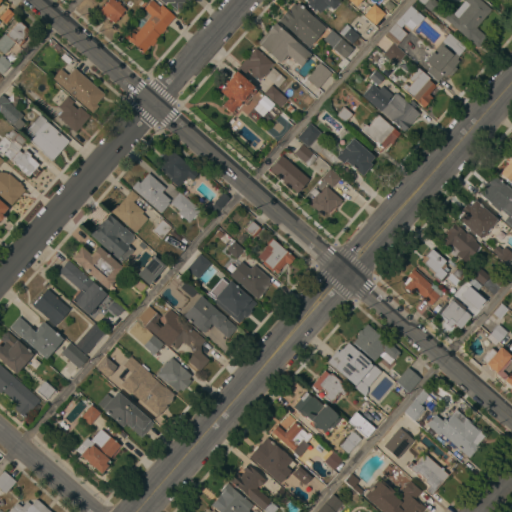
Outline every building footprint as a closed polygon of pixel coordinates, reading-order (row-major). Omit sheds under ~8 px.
[(108,0),(114,0),(117,2),(118,0),(121,3),(120,4),(125,9),(114,23),(106,17),(99,11),(108,0)] [(175,16),(165,28),(166,29),(160,36),(159,35),(155,39),(157,40),(152,46),(150,45),(143,53),(130,41),(129,42),(126,39),(132,32),(135,34),(151,15),(143,9),(143,8),(139,5),(144,0),(148,4),(151,0),(153,0),(160,6),(162,4),(175,16)] [(160,0),(189,0),(179,12),(167,1),(165,4),(160,0)] [(341,0),(333,9),(327,4),(320,13),(315,9),(314,10),(306,4),(308,2),(305,0),(341,0)] [(435,0),(440,4),(432,13),(418,1),(418,0),(435,0)] [(479,0),(491,10),(475,27),(487,38),(478,49),(444,18),(450,11),(453,14),(465,0),(465,1),(465,0),(479,0)] [(313,17),(313,16),(325,27),(323,30),(319,35),(315,39),(315,40),(311,44),(308,47),(278,20),(292,4),(295,4),(296,5),(298,3),(313,17)] [(384,14),(374,25),(363,15),(373,4),(384,14)] [(411,5),(424,17),(416,25),(411,30),(404,23),(400,27),(407,33),(396,45),(385,35),(388,32),(387,31),(411,5)] [(30,31),(23,39),(24,41),(19,47),(14,42),(4,54),(0,50),(0,37),(4,33),(6,35),(18,21),(30,31)] [(310,54),(300,66),(286,54),(279,62),(259,44),(258,42),(274,23),(310,54)] [(352,44),(339,32),(347,24),(359,35),(352,44)] [(341,56),(332,48),(333,46),(326,40),(332,32),(340,39),(341,38),(350,46),(341,56)] [(466,47),(458,56),(459,56),(457,59),(459,61),(454,66),(457,68),(450,76),(447,74),(445,77),(443,76),(438,82),(426,72),(430,67),(427,64),(428,63),(425,60),(432,52),(433,52),(449,33),(466,47)] [(383,54),(392,43),(405,54),(396,65),(383,54)] [(273,63),(268,69),(270,71),(272,68),(285,79),(278,87),(265,76),(265,75),(264,74),(259,80),(254,76),(253,77),(250,75),(251,73),(247,70),(243,75),(237,69),(255,48),(273,63)] [(0,73),(0,56),(1,55),(3,56),(4,55),(5,57),(5,58),(11,64),(1,74),(0,73)] [(320,63),(331,73),(317,89),(306,79),(320,63)] [(37,77),(36,79),(39,81),(32,89),(29,87),(23,93),(12,82),(19,74),(18,74),(24,67),(25,66),(37,77)] [(104,94),(96,104),(98,106),(92,113),(52,78),(60,69),(67,75),(74,67),(104,94)] [(430,78),(428,80),(439,90),(432,98),(431,98),(423,107),(422,106),(421,107),(416,103),(417,101),(412,97),(411,99),(403,92),(405,90),(401,87),(418,68),(430,78)] [(384,77),(377,85),(369,77),(375,70),(384,77)] [(254,87),(253,87),(256,90),(252,95),(248,93),(241,101),(240,101),(240,102),(240,103),(240,105),(240,106),(238,106),(236,106),(230,113),(229,112),(228,112),(225,110),(225,108),(221,105),(227,98),(219,91),(223,86),(223,85),(230,77),(230,75),(233,72),(234,72),(236,71),(254,87)] [(361,95),(372,84),(378,89),(382,85),(394,96),(396,93),(408,103),(411,99),(417,104),(413,109),(419,114),(410,125),(409,124),(403,131),(361,95)] [(287,99),(286,100),(288,102),(283,108),(281,106),(280,107),(273,101),(263,93),(271,85),(287,99)] [(9,102),(9,103),(23,115),(20,119),(24,123),(19,130),(0,113),(0,95),(1,94),(9,102)] [(90,116),(81,125),(82,126),(79,129),(75,132),(57,117),(62,111),(57,106),(67,95),(74,101),(71,104),(77,109),(79,106),(90,116)] [(352,114),(345,123),(336,115),(344,107),(352,114)] [(69,141),(51,161),(42,152),(43,152),(29,139),(31,137),(25,132),(40,114),(46,120),(46,121),(69,141)] [(399,133),(393,140),(394,141),(391,144),(388,142),(383,148),(375,141),(374,142),(361,130),(365,124),(367,127),(378,114),(399,133)] [(309,123),(320,133),(308,147),(297,138),(309,123)] [(39,164),(36,168),(39,171),(35,175),(32,172),(28,176),(13,163),(14,163),(3,154),(7,150),(9,152),(11,149),(9,147),(11,140),(4,135),(6,133),(7,134),(12,129),(17,133),(26,141),(21,146),(18,150),(22,153),(25,150),(31,155),(30,156),(39,164)] [(373,157),(368,163),(371,165),(361,175),(344,161),(342,163),(335,157),(352,138),(373,157)] [(293,153),(302,143),(316,157),(308,166),(293,153)] [(171,150),(198,173),(192,180),(187,176),(177,187),(169,179),(169,178),(157,167),(161,162),(158,160),(164,153),(167,155),(171,150)] [(309,179),(296,193),(289,186),(287,188),(281,182),(282,181),(269,168),(281,155),(309,179)] [(511,184),(505,178),(505,179),(501,176),(502,175),(500,173),(508,163),(507,162),(511,156),(511,184)] [(330,168),(340,177),(332,187),(321,178),(330,168)] [(22,186),(21,187),(25,190),(18,198),(17,198),(10,205),(0,196),(0,171),(6,173),(7,174),(8,173),(22,186)] [(165,187),(161,192),(170,199),(168,202),(169,203),(161,213),(131,188),(137,181),(140,183),(148,173),(165,187)] [(494,175),(502,181),(501,182),(504,184),(505,184),(511,189),(511,227),(504,221),(508,216),(504,212),(505,211),(502,208),(499,212),(490,204),(491,203),(479,193),(494,175)] [(342,200),(334,209),(333,207),(327,213),(326,212),(322,216),(308,203),(314,196),(309,193),(313,188),(319,193),(325,186),(342,200)] [(131,190),(138,196),(133,202),(144,211),(142,213),(148,218),(135,233),(110,211),(116,204),(118,206),(131,190)] [(200,210),(197,213),(198,214),(194,219),(193,218),(189,222),(178,213),(179,211),(170,203),(179,192),(200,210)] [(223,192),(229,198),(215,214),(209,208),(213,203),(223,192)] [(496,219),(493,223),(493,224),(490,227),(491,228),(487,232),(486,231),(485,233),(482,237),(481,236),(480,238),(473,233),(472,234),(469,231),(468,229),(457,219),(459,217),(458,216),(461,212),(460,211),(466,203),(467,205),(471,201),(472,202),(474,199),(496,219)] [(89,234),(97,225),(97,226),(102,221),(103,222),(109,214),(133,235),(132,236),(133,237),(132,240),(130,243),(127,244),(129,246),(128,247),(133,250),(122,263),(89,234)] [(171,227),(161,239),(152,230),(162,219),(171,227)] [(455,223),(465,233),(466,232),(475,240),(474,240),(479,246),(481,248),(475,254),(474,253),(469,259),(468,258),(464,262),(456,255),(454,257),(446,250),(448,248),(441,241),(447,235),(445,233),(455,223)] [(294,258),(288,265),(284,260),(277,268),(279,270),(276,273),(273,270),(272,272),(261,263),(263,261),(257,256),(265,247),(267,244),(264,242),(269,237),(271,239),(272,239),(294,258)] [(243,249),(235,258),(226,250),(234,241),(243,249)] [(511,253),(511,257),(505,265),(496,256),(497,255),(492,251),(497,245),(502,250),(504,247),(511,253)] [(123,268),(114,278),(115,279),(106,289),(71,258),(74,254),(75,251),(77,250),(80,246),(90,254),(92,251),(95,248),(96,248),(98,246),(123,268)] [(445,261),(444,263),(446,265),(445,266),(446,268),(444,271),(446,273),(439,281),(433,275),(434,274),(433,273),(432,275),(428,271),(429,270),(428,269),(429,268),(428,268),(427,269),(423,265),(424,264),(420,261),(425,255),(425,256),(431,249),(445,261)] [(195,279),(209,263),(198,253),(184,268),(195,279)] [(154,254),(166,263),(148,284),(137,274),(154,254)] [(106,294),(104,296),(109,301),(104,305),(100,301),(94,308),(96,309),(90,315),(89,313),(87,315),(74,303),(75,302),(72,300),(80,291),(58,271),(68,260),(106,294)] [(229,275),(241,261),(249,269),(253,264),(270,279),(268,281),(270,283),(265,289),(265,290),(257,299),(229,275)] [(458,265),(466,273),(455,286),(446,278),(458,265)] [(469,273),(476,265),(489,276),(482,285),(469,273)] [(415,267),(416,268),(414,270),(430,285),(432,283),(443,292),(431,305),(423,298),(424,298),(415,290),(411,294),(403,287),(405,285),(403,283),(408,277),(407,276),(415,267)] [(70,309),(55,326),(32,305),(47,288),(70,309)] [(255,304),(254,305),(258,309),(248,319),(244,316),(243,318),(226,302),(238,288),(255,304)] [(237,328),(228,338),(210,323),(208,326),(209,327),(204,333),(203,332),(202,332),(183,315),(200,296),(237,328)] [(465,308),(463,310),(466,312),(461,318),(460,317),(452,326),(452,325),(450,327),(446,324),(448,321),(437,312),(441,307),(445,310),(454,298),(465,308)] [(115,299),(124,309),(116,317),(107,308),(115,299)] [(500,319),(493,313),(501,303),(508,309),(500,319)] [(209,360),(199,371),(197,370),(196,372),(185,362),(193,354),(189,347),(182,341),(175,349),(164,339),(162,341),(148,329),(148,330),(144,327),(145,326),(143,325),(144,324),(141,322),(142,321),(138,318),(148,306),(161,316),(157,320),(164,325),(174,313),(192,329),(205,340),(200,346),(201,353),(209,360)] [(45,359),(9,327),(18,316),(35,331),(37,329),(36,328),(43,321),(63,339),(45,359)] [(85,355),(75,345),(94,323),(105,332),(85,355)] [(389,364),(381,357),(381,358),(379,356),(374,361),(352,343),(357,337),(356,336),(357,335),(357,333),(360,330),(362,330),(367,324),(400,353),(389,364)] [(507,333),(499,342),(489,333),(498,324),(507,333)] [(32,354),(15,373),(0,359),(0,346),(1,347),(4,343),(0,340),(0,338),(1,337),(4,333),(6,333),(7,331),(32,354)] [(152,335),(163,344),(154,355),(152,353),(152,354),(149,352),(150,351),(143,346),(152,335)] [(60,353),(70,342),(69,341),(70,339),(73,342),(72,344),(88,358),(78,369),(60,353)] [(348,342),(370,362),(369,363),(372,366),(373,364),(381,372),(368,386),(367,385),(367,388),(366,393),(365,395),(364,396),(352,386),(353,384),(340,374),(340,373),(327,362),(337,350),(338,352),(341,348),(342,349),(348,342)] [(511,356),(508,359),(510,361),(502,371),(508,376),(511,370),(511,386),(494,370),(492,370),(490,369),(488,368),(488,366),(486,363),(490,358),(491,358),(500,347),(511,356)] [(166,405),(157,415),(130,392),(129,393),(120,384),(130,372),(122,365),(129,356),(140,365),(150,374),(150,375),(164,387),(165,387),(174,395),(166,405)] [(115,366),(106,377),(95,368),(105,357),(115,366)] [(179,365),(191,376),(189,378),(192,381),(182,392),(180,389),(177,392),(156,374),(164,365),(163,365),(165,362),(166,362),(171,357),(179,365)] [(0,364),(40,400),(36,403),(41,407),(36,413),(31,409),(24,417),(13,408),(17,404),(2,391),(0,393),(0,364)] [(421,379),(408,393),(395,381),(408,367),(421,379)] [(316,380),(316,379),(319,376),(320,376),(324,370),(329,375),(331,373),(341,382),(340,384),(347,391),(344,395),(340,392),(331,403),(324,397),(327,393),(322,388),(319,392),(311,385),(316,380)] [(55,389),(46,400),(36,391),(44,381),(55,389)] [(423,389),(429,395),(421,405),(424,408),(423,409),(424,410),(414,421),(403,411),(423,389)] [(150,420),(153,423),(141,437),(125,423),(122,427),(102,409),(102,408),(97,404),(106,394),(111,398),(117,391),(150,420)] [(336,414),(340,419),(331,428),(329,426),(325,430),(326,430),(324,432),(323,431),(320,434),(308,423),(310,421),(301,413),(300,414),(293,407),(306,392),(316,401),(322,407),(325,404),(336,414)] [(91,405),(100,413),(90,425),(80,417),(91,405)] [(440,433),(438,435),(426,424),(434,414),(445,423),(450,417),(450,416),(456,409),(469,421),(476,428),(477,427),(485,435),(477,444),(478,445),(476,447),(477,448),(468,458),(440,433)] [(375,428),(366,438),(347,421),(356,412),(375,428)] [(284,432),(294,422),(301,428),(303,427),(308,432),(312,435),(306,442),(309,445),(299,456),(292,451),(271,431),(277,425),(284,432)] [(399,427),(414,440),(397,459),(383,446),(399,427)] [(79,455),(86,447),(81,443),(86,438),(90,441),(100,428),(120,445),(107,460),(110,462),(107,465),(108,465),(101,474),(79,455)] [(352,431),(361,439),(347,454),(339,446),(352,431)] [(281,450),(286,454),(286,455),(291,459),(291,460),(295,464),(289,470),(290,471),(279,483),(249,457),(254,451),(253,450),(257,446),(258,447),(266,437),(281,450)] [(342,459),(333,469),(323,461),(333,451),(342,459)] [(424,454),(448,474),(431,495),(425,490),(428,486),(424,482),(426,479),(416,471),(414,473),(406,466),(410,461),(415,465),(424,454)] [(265,480),(259,486),(258,486),(256,488),(270,500),(269,501),(277,508),(273,511),(264,511),(228,480),(234,473),(237,476),(239,475),(240,476),(244,471),(242,470),(247,464),(265,480)] [(291,474),(300,464),(312,475),(304,485),(291,474)] [(0,475),(4,471),(16,481),(5,493),(0,488),(0,475)] [(359,480),(355,484),(363,491),(359,495),(344,481),(351,473),(359,480)] [(381,511),(364,496),(372,486),(371,485),(379,477),(394,491),(392,493),(398,499),(403,492),(401,491),(410,481),(422,491),(415,498),(425,507),(420,511),(381,511)] [(220,495),(219,494),(221,493),(219,491),(227,482),(232,487),(245,499),(245,498),(252,505),(247,511),(248,511),(218,511),(214,508),(210,505),(220,495)] [(291,496),(283,506),(272,497),(280,487),(291,496)] [(315,511),(332,494),(343,503),(334,511),(315,511)] [(51,511),(8,511),(17,502),(21,506),(26,501),(30,504),(36,498),(51,511)]
